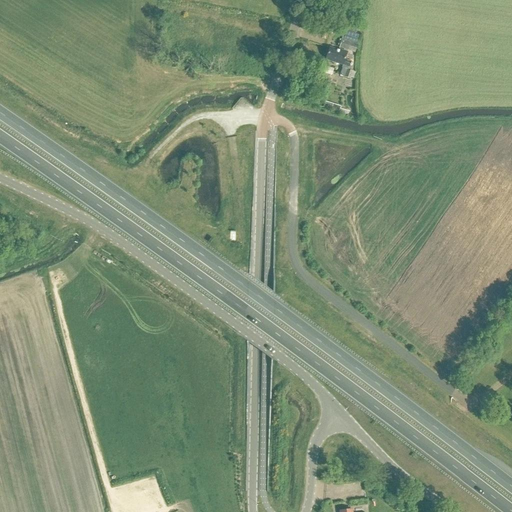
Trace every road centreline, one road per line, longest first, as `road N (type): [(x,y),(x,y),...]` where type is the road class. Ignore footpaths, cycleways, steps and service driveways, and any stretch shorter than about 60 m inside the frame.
road 1 (trunk): [(0,137),(511,511)]
road 2 (trunk): [(511,486),(0,113)]
road 3 (unclassified): [(339,415),(291,365),(160,269),(72,212),(0,179)]
road 4 (unclassified): [(455,394),(298,270),(294,141),(286,125),(266,115)]
road 5 (unclassified): [(256,281),(252,511)]
road 6 (unclassified): [(256,281),(266,115)]
road 7 (unclassified): [(451,511),(339,415)]
road 8 (unclassified): [(266,115),(304,0)]
